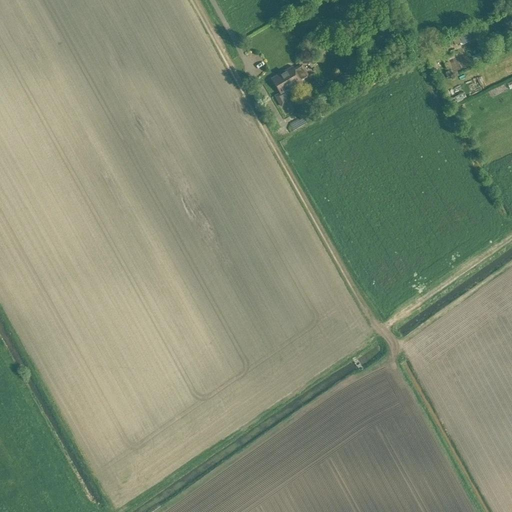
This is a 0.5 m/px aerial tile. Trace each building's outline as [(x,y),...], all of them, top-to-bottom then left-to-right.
[(511,28),(511,13),(498,21),(496,18),(490,21),(493,27),(490,29),(493,35),(502,30),(504,33),(511,28)] [(461,44),(462,47),(479,38),(475,28),(457,37),(458,38),(461,44)] [(461,44),(458,38),(452,41),(455,47),(461,44)] [(271,81),(280,95),(275,98),(281,108),(292,102),(288,95),(302,86),(301,83),(308,79),(301,67),(294,71),(292,69),(271,81)] [(318,81),(310,85),(314,92),(322,88),(318,81)] [(325,89),(328,94),(334,91),(330,85),(325,89)] [(310,99),(298,106),(302,113),(314,106),(310,99)]
